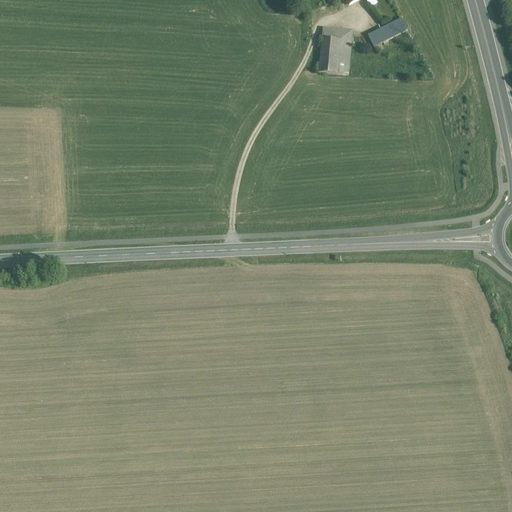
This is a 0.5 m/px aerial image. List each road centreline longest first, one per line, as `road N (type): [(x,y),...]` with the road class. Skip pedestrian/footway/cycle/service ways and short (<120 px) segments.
road 1 (unclassified): [(0,260),(496,239)]
road 2 (track): [(236,250),(234,209),(254,135),(298,77)]
road 3 (primary): [(511,149),(475,0)]
